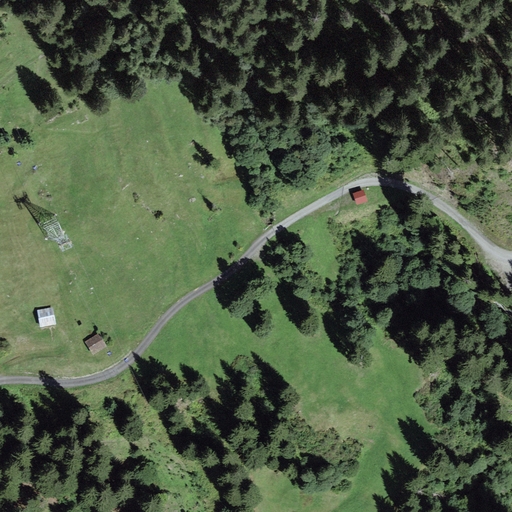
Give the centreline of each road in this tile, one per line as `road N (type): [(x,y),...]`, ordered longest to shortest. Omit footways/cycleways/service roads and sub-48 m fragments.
road 1 (track): [(0,381),(105,375),(131,359),(173,306),(227,274),(289,217),(370,180),(430,199),(477,239),(511,252)]
road 2 (track): [(357,0),(429,54),(475,116),(498,111),(511,91)]
